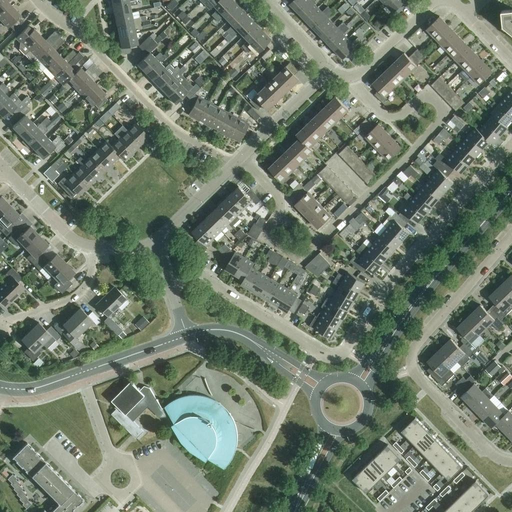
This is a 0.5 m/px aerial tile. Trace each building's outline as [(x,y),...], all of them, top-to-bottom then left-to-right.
[(2,0),(0,2),(0,19),(12,7),(8,3),(11,0),(2,0)] [(209,10),(213,6),(212,6),(218,0),(202,0),(201,2),(209,10)] [(211,16),(214,19),(232,1),(231,0),(218,0),(212,6),(213,6),(217,10),(211,16)] [(294,0),(290,4),(297,12),(310,0),(294,0)] [(310,0),(297,12),(305,20),(318,8),(313,3),(316,0),(310,0)] [(404,0),(390,0),(385,5),(393,13),(406,1),(404,0)] [(112,6),(114,16),(131,13),(130,6),(137,5),(136,1),(112,6)] [(223,17),(227,21),(240,9),(232,1),(214,19),(217,22),(223,17)] [(175,7),(170,2),(167,6),(171,11),(175,7)] [(12,7),(0,19),(0,20),(8,29),(10,27),(14,31),(23,22),(19,18),(21,16),(12,7)] [(305,20),(312,28),(331,10),(328,7),(322,12),(318,8),(305,20)] [(226,31),(229,34),(248,17),(240,9),(227,21),(232,26),(226,31)] [(511,9),(501,11),(502,22),(501,22),(502,26),(505,29),(506,28),(511,33),(511,9)] [(312,28),(320,36),(333,23),(328,19),(334,13),(331,10),(312,28)] [(114,16),(116,27),(140,22),(140,18),(132,19),(131,13),(114,16)] [(238,32),(242,37),(255,24),(248,17),(229,34),(229,35),(232,38),(238,32)] [(426,29),(434,37),(447,25),(439,17),(426,29)] [(116,27),(118,37),(136,34),(134,27),(141,26),(140,22),(116,27)] [(327,43),(346,26),(343,22),(337,28),(333,23),(320,36),(327,43)] [(241,47),(244,50),(263,32),(255,24),(242,37),(247,41),(241,47)] [(434,37),(442,45),(455,33),(447,25),(434,37)] [(19,49),(24,55),(42,38),(34,29),(32,31),(28,26),(15,38),(19,43),(19,49)] [(327,43),(335,51),(348,39),(344,35),(349,29),(346,26),(327,43)] [(37,59),(60,37),(60,34),(58,31),(54,31),(45,41),(42,38),(24,55),(33,64),(37,59)] [(163,41),(167,36),(163,32),(159,37),(162,40),(163,41)] [(263,32),(244,50),(247,53),(253,48),(258,52),(270,40),(263,32)] [(442,45),(449,53),(462,40),(455,33),(442,45)] [(136,34),(118,37),(121,48),(122,53),(124,55),(129,53),(131,51),(130,46),(138,45),(136,34)] [(138,47),(142,51),(156,38),(152,34),(149,37),(149,36),(138,47)] [(137,65),(144,73),(162,56),(160,53),(154,58),(150,53),(158,45),(157,44),(162,40),(159,37),(158,36),(156,38),(142,51),(147,56),(137,65)] [(37,59),(46,68),(59,55),(55,51),(64,42),(60,37),(37,59)] [(348,39),(335,51),(343,59),(361,41),(358,38),(352,43),(348,39)] [(449,53),(457,61),(470,48),(462,40),(449,53)] [(189,49),(194,54),(201,48),(196,43),(189,49)] [(278,50),(277,51),(281,55),(282,54),(285,51),(281,47),(278,50)] [(457,61),(464,68),(477,56),(470,48),(457,61)] [(261,58),(265,62),(274,54),(269,49),(261,58)] [(404,53),(396,61),(409,74),(425,58),(417,49),(408,58),(404,53)] [(46,68),(42,71),(50,80),(54,76),(77,55),(72,50),(63,60),(59,55),(46,68)] [(207,56),(203,51),(198,55),(203,60),(207,56)] [(77,55),(54,76),(63,85),(67,81),(75,72),(71,68),(83,57),(79,53),(77,55)] [(144,73),(152,81),(165,69),(164,68),(160,64),(165,59),(162,56),(144,73)] [(464,68),(472,76),(485,64),(477,56),(464,68)] [(223,66),(227,62),(223,57),(218,62),(223,66)] [(396,61),(388,69),(401,82),(409,74),(396,61)] [(67,81),(75,89),(98,67),(94,63),(84,72),(80,68),(75,72),(67,81)] [(289,63),(277,75),(289,88),(298,80),(293,75),(298,71),(289,63)] [(17,68),(23,74),(26,70),(20,64),(17,68)] [(165,69),(152,81),(160,89),(179,69),(177,66),(174,69),(169,64),(164,68),(165,69)] [(485,64),(472,76),(480,84),(493,72),(485,64)] [(160,89),(167,96),(185,79),(181,75),(186,70),(183,66),(179,69),(160,89)] [(75,89),(84,98),(97,85),(93,81),(102,72),(98,67),(75,89)] [(232,78),(238,73),(233,68),(228,74),(232,78)] [(18,73),(14,69),(8,74),(12,79),(18,73)] [(388,69),(381,76),(393,89),(401,82),(388,69)] [(26,70),(23,74),(31,83),(35,79),(26,70)] [(277,75),(269,82),(282,95),(289,88),(277,75)] [(393,89),(381,76),(372,84),(379,91),(374,95),(383,104),(387,99),(385,97),(393,89)] [(205,82),(201,77),(195,82),(199,87),(205,82)] [(431,85),(435,90),(444,81),(439,77),(431,85)] [(185,79),(167,96),(175,104),(185,95),(189,99),(200,89),(195,84),(192,87),(185,79)] [(489,82),(495,88),(498,85),(493,79),(489,82)] [(435,90),(439,94),(448,86),(444,81),(435,90)] [(269,82),(261,90),(274,103),(282,95),(269,82)] [(39,91),(42,95),(46,91),(44,89),(47,86),(46,85),(39,91)] [(97,85),(84,98),(92,107),(94,105),(98,109),(108,100),(103,96),(105,94),(97,85)] [(439,94),(443,98),(452,90),(448,86),(439,94)] [(0,107),(9,99),(8,98),(5,94),(9,90),(6,87),(0,91),(0,107)] [(274,103),(261,90),(249,102),(257,111),(261,106),(266,111),(274,103)] [(443,98),(448,103),(456,94),(452,90),(443,98)] [(487,95),(482,90),(478,93),(484,98),(487,95)] [(14,109),(18,114),(26,105),(26,106),(31,101),(26,97),(21,102),(13,94),(8,98),(9,99),(0,107),(0,114),(4,119),(14,109)] [(35,99),(40,103),(44,99),(39,94),(35,99)] [(448,103),(452,107),(460,99),(456,94),(448,103)] [(49,100),(53,104),(58,100),(54,95),(49,100)] [(188,115),(198,120),(208,102),(198,97),(197,98),(194,95),(185,103),(191,109),(188,115)] [(336,97),(328,105),(340,118),(348,110),(336,97)] [(511,103),(505,97),(498,105),(511,117),(511,103)] [(460,99),(452,107),(456,111),(465,103),(460,99)] [(198,120),(208,126),(218,108),(208,102),(198,120)] [(469,102),(466,105),(471,110),(474,107),(469,102)] [(491,113),(492,115),(493,115),(506,126),(511,119),(511,117),(498,105),(494,102),(491,106),(494,109),(491,113)] [(56,108),(61,114),(68,108),(63,103),(56,108)] [(107,111),(111,116),(120,107),(116,103),(107,111)] [(12,127),(20,135),(32,123),(25,115),(30,110),(26,106),(26,105),(18,114),(22,118),(12,127)] [(328,105),(320,112),(332,125),(340,118),(328,105)] [(471,110),(466,105),(463,108),(468,113),(471,110)] [(208,126),(218,131),(228,113),(218,108),(208,126)] [(247,112),(255,121),(260,117),(251,108),(247,112)] [(320,112),(312,120),(325,133),(332,125),(320,112)] [(218,131),(228,137),(238,119),(228,113),(218,131)] [(104,114),(99,119),(104,124),(109,119),(104,114)] [(493,115),(492,115),(486,123),(501,136),(508,128),(506,126),(493,115)] [(456,126),(456,125),(460,129),(464,125),(454,116),(450,121),(456,126)] [(44,127),(50,122),(46,118),(41,123),(44,127)] [(104,124),(99,119),(95,123),(99,128),(104,124)] [(238,119),(228,137),(239,142),(248,124),(238,119)] [(361,132),(370,124),(366,119),(357,128),(361,132)] [(312,120),(304,127),(317,140),(325,133),(312,120)] [(21,142),(25,146),(44,127),(41,123),(37,127),(32,123),(20,135),(24,140),(21,142)] [(135,123),(127,131),(141,146),(149,138),(135,123)] [(486,123),(479,131),(478,131),(490,141),(493,144),(501,136),(486,123)] [(373,145),(386,132),(378,124),(374,128),(370,124),(361,132),(373,145)] [(31,147),(35,151),(47,139),(43,134),(48,130),(44,127),(25,146),(28,149),(31,147)] [(296,135),(300,139),(300,138),(309,148),(310,147),(317,140),(304,127),(296,135)] [(91,128),(86,132),(90,136),(95,131),(91,128)] [(475,128),(468,136),(483,149),(490,141),(478,131),(479,131),(475,128)] [(443,129),(436,137),(442,142),(444,139),(446,140),(450,135),(443,129)] [(127,131),(119,139),(133,154),(141,146),(127,131)] [(373,145),(381,152),(394,139),(386,132),(373,145)] [(64,141),(68,145),(73,140),(69,136),(64,141)] [(468,136),(460,144),(476,157),(483,149),(468,136)] [(47,139),(35,151),(43,159),(52,149),(57,154),(65,146),(57,137),(51,143),(47,139)] [(442,142),(436,137),(433,140),(439,145),(442,142)] [(300,139),(292,146),(305,159),(313,151),(310,147),(309,148),(300,138),(300,139)] [(119,139),(111,147),(120,156),(120,157),(124,162),(133,154),(119,139)] [(394,139),(381,152),(389,160),(402,148),(394,139)] [(106,141),(97,150),(112,164),(120,157),(120,156),(111,147),(106,141)] [(460,144),(453,152),(468,165),(476,157),(460,144)] [(292,146),(284,153),(297,166),(305,159),(292,146)] [(338,154),(343,159),(351,150),(347,146),(338,154)] [(97,150),(89,158),(103,172),(112,164),(97,150)] [(343,159),(347,163),(355,155),(351,150),(343,159)] [(453,152),(442,165),(451,173),(455,168),(461,174),(468,165),(453,152)] [(284,153),(277,161),(289,174),(297,166),(284,153)] [(347,163),(351,167),(360,159),(355,155),(347,163)] [(50,166),(54,171),(63,162),(59,158),(50,166)] [(89,158),(81,165),(95,180),(103,172),(89,158)] [(415,161),(420,166),(423,163),(418,158),(415,161)] [(351,167),(355,172),(364,163),(360,159),(351,167)] [(289,174),(277,161),(268,169),(281,182),(289,174)] [(355,172),(359,176),(368,168),(364,163),(355,172)] [(81,165),(73,173),(87,188),(95,180),(81,165)] [(318,174),(322,178),(331,170),(327,165),(318,174)] [(411,174),(411,175),(415,179),(419,174),(415,171),(410,165),(406,169),(411,174)] [(442,165),(431,178),(446,191),(453,183),(447,177),(451,173),(442,165)] [(359,176),(363,180),(372,172),(368,168),(359,176)] [(408,178),(411,175),(411,174),(406,169),(403,173),(408,178)] [(322,178),(326,182),(335,174),(331,170),(322,178)] [(372,172),(363,180),(368,185),(376,176),(372,172)] [(87,188),(73,173),(65,181),(62,178),(57,183),(71,198),(76,194),(79,196),(87,188)] [(326,182),(331,187),(339,178),(335,174),(326,182)] [(316,185),(322,180),(317,175),(311,181),(316,185)] [(331,187),(335,191),(343,183),(339,178),(331,187)] [(431,178),(424,186),(439,199),(446,191),(431,178)] [(393,182),(390,185),(395,190),(398,187),(393,182)] [(295,196),(303,187),(299,183),(291,192),(295,196)] [(335,191),(339,195),(348,187),(343,183),(335,191)] [(395,190),(390,185),(387,188),(392,193),(395,190)] [(424,186),(417,194),(432,207),(439,199),(424,186)] [(239,187),(231,194),(245,209),(253,201),(256,205),(260,200),(250,190),(246,194),(239,187)] [(303,214),(316,201),(308,192),(303,187),(295,196),(299,200),(294,205),(303,214)] [(339,195),(343,200),(352,191),(348,187),(339,195)] [(352,191),(343,200),(347,204),(356,196),(352,191)] [(403,197),(409,202),(425,215),(432,207),(417,194),(413,198),(407,193),(403,197)] [(231,194),(223,202),(237,216),(245,209),(231,194)] [(0,215),(10,206),(1,197),(0,197),(0,215)] [(303,214),(310,222),(324,209),(316,201),(303,214)] [(215,209),(229,224),(232,227),(240,219),(237,216),(223,202),(215,209)] [(409,202),(398,215),(404,220),(407,223),(411,218),(417,224),(425,215),(409,202)] [(374,211),(369,205),(365,209),(371,214),(374,211)] [(17,226),(12,222),(19,216),(10,206),(0,215),(0,230),(6,237),(17,226)] [(215,209),(207,217),(221,231),(229,224),(215,209)] [(324,209),(310,222),(319,230),(332,217),(324,209)] [(362,212),(358,216),(363,222),(365,223),(367,225),(371,221),(367,217),(362,212)] [(383,225),(387,228),(402,241),(409,233),(400,225),(404,220),(398,215),(395,212),(391,217),(390,216),(386,219),(387,220),(383,225)] [(358,216),(350,223),(357,231),(365,223),(363,222),(358,216)] [(207,217),(200,224),(214,239),(221,231),(207,217)] [(350,223),(342,231),(347,236),(350,234),(353,237),(358,232),(357,231),(350,223)] [(214,239),(200,224),(192,232),(199,239),(194,244),(203,253),(208,249),(206,247),(214,239)] [(21,243),(26,248),(39,236),(30,227),(23,233),(19,228),(8,239),(16,247),(21,243)] [(387,228),(380,236),(395,249),(402,241),(387,228)] [(240,229),(237,232),(242,237),(245,234),(240,229)] [(347,236),(342,231),(339,234),(344,239),(347,236)] [(242,237),(237,232),(234,235),(239,240),(242,237)] [(0,251),(1,252),(9,243),(0,235),(0,251)] [(27,258),(35,266),(45,256),(41,252),(48,245),(39,236),(26,248),(31,254),(27,258)] [(380,236),(373,244),(388,257),(395,249),(380,236)] [(363,243),(360,247),(381,265),(388,257),(373,244),(369,249),(363,243)] [(225,244),(222,247),(228,254),(231,251),(225,244)] [(219,250),(225,257),(228,254),(222,247),(219,250)] [(381,265),(360,247),(356,251),(362,256),(359,260),(354,256),(349,262),(363,274),(368,269),(373,274),(381,265)] [(225,269),(234,275),(245,258),(235,252),(234,254),(231,251),(228,254),(225,257),(224,259),(229,262),(225,269)] [(268,261),(277,267),(283,257),(274,252),(270,258),(268,261)] [(319,253),(313,260),(323,270),(324,271),(330,265),(319,253)] [(52,275),(53,276),(65,264),(56,254),(50,260),(45,256),(35,266),(45,277),(45,278),(46,279),(48,279),(52,275)] [(284,267),(289,269),(293,263),(283,257),(277,267),(282,270),(284,267)] [(234,275),(243,280),(244,280),(251,267),(252,268),(254,263),(245,258),(234,275)] [(323,270),(313,260),(305,267),(318,277),(324,271),(323,270)] [(289,269),(297,275),(301,268),(293,263),(289,269)] [(65,264),(53,276),(58,281),(53,286),(62,294),(72,284),(68,279),(74,273),(65,264)] [(241,284),(250,290),(261,273),(252,268),(251,267),(244,280),(243,280),(241,284)] [(7,281),(2,286),(14,299),(24,290),(17,283),(22,279),(12,268),(3,276),(7,281)] [(338,273),(336,278),(359,292),(365,283),(348,272),(345,277),(338,273)] [(250,290),(260,296),(270,278),(261,273),(250,290)] [(260,296),(269,301),(279,284),(270,278),(260,296)] [(339,286),(337,291),(354,301),(359,292),(336,278),(333,283),(339,286)] [(511,289),(505,282),(497,289),(511,304),(511,303),(511,289)] [(269,301),(278,307),(288,290),(279,284),(269,301)] [(14,299),(2,286),(0,287),(0,302),(5,308),(14,299)] [(96,305),(108,317),(126,300),(114,287),(96,305)] [(511,309),(511,305),(511,304),(497,289),(489,297),(497,306),(493,310),(502,319),(511,309)] [(288,290),(278,307),(288,312),(298,295),(288,290)] [(337,291),(331,300),(348,311),(354,301),(337,291)] [(348,311),(331,300),(327,298),(321,307),(325,310),(343,320),(348,311)] [(480,305),(472,313),(487,328),(491,324),(497,330),(505,323),(502,319),(493,310),(489,314),(480,305)] [(80,308),(71,317),(84,330),(92,322),(96,325),(100,321),(92,312),(87,316),(80,308)] [(315,316),(337,329),(343,320),(325,310),(322,315),(319,313),(317,317),(315,316)] [(472,313),(465,320),(479,335),(487,328),(472,313)] [(337,329),(315,316),(309,326),(331,339),(337,329)] [(84,330),(71,317),(62,325),(66,330),(62,334),(77,349),(81,345),(75,338),(84,330)] [(148,323),(143,318),(139,321),(144,327),(148,323)] [(106,324),(117,336),(122,331),(111,320),(106,324)] [(471,343),(479,335),(465,320),(457,328),(465,337),(461,341),(464,344),(472,353),(484,364),(488,360),(477,349),(471,343)] [(38,323),(30,332),(42,345),(46,349),(55,341),(56,341),(60,337),(50,327),(46,331),(38,323)] [(42,345),(30,332),(21,340),(28,348),(24,352),(33,361),(41,353),(37,349),(42,345)] [(451,339),(443,347),(457,361),(465,354),(468,357),(472,353),(464,344),(459,348),(451,339)] [(99,347),(94,342),(89,345),(95,351),(99,347)] [(443,347),(435,354),(449,369),(457,361),(443,347)] [(73,359),(78,354),(74,350),(69,354),(73,359)] [(449,369),(435,354),(427,362),(441,377),(449,369)] [(32,364),(37,369),(43,363),(38,358),(32,364)] [(486,370),(492,376),(501,367),(495,361),(486,370)] [(511,377),(511,376),(508,373),(502,378),(507,383),(511,377)] [(454,391),(458,396),(467,387),(460,380),(455,384),(458,387),(454,391)] [(131,382),(121,391),(135,405),(136,405),(144,396),(151,403),(155,399),(162,409),(150,388),(144,386),(140,390),(131,382)] [(461,396),(469,404),(482,392),(474,384),(461,396)] [(476,412),(489,399),(493,396),(485,388),(482,392),(469,404),(476,412)] [(135,405),(121,391),(112,401),(118,407),(111,414),(136,439),(144,432),(126,414),(130,410),(136,414),(140,410),(136,405),(135,405)] [(175,424),(172,426),(181,442),(190,451),(206,461),(208,459),(224,469),(227,466),(228,465),(229,463),(230,462),(231,460),(233,458),(233,457),(234,455),(235,453),(235,451),(236,449),(237,445),(237,441),(237,437),(237,433),(237,430),(236,426),(234,422),(233,419),(231,415),(229,412),(226,409),(224,407),(221,404),(218,402),(214,400),(211,398),(207,397),(204,396),(200,395),(196,395),(192,395),(188,396),(185,396),(181,397),(177,399),(174,400),(171,402),(167,405),(165,407),(175,424)] [(476,412),(484,420),(497,407),(489,399),(476,412)] [(492,428),(496,423),(504,415),(497,407),(484,420),(492,428)] [(496,423),(503,431),(511,422),(511,413),(509,410),(504,415),(496,423)] [(401,431),(408,439),(422,425),(415,418),(401,431)] [(511,422),(503,431),(511,439),(511,437),(511,422)] [(429,432),(422,425),(408,439),(415,446),(429,432)] [(436,439),(429,432),(415,446),(422,452),(436,439)] [(442,446),(436,439),(422,452),(428,459),(442,446)] [(12,458),(58,505),(51,511),(45,511),(44,510),(41,511),(71,511),(84,500),(27,443),(12,458)] [(388,445),(381,452),(394,466),(401,459),(388,445)] [(449,453),(442,446),(428,459),(435,466),(449,453)] [(381,452),(374,459),(387,473),(394,466),(381,452)] [(449,453),(435,466),(442,473),(456,460),(449,453)] [(374,459),(367,465),(380,479),(387,473),(374,459)] [(463,467),(456,460),(442,473),(449,480),(463,467)] [(367,465),(360,472),(373,486),(380,479),(367,465)] [(373,486),(360,472),(353,479),(366,493),(373,486)] [(7,480),(11,484),(15,480),(16,479),(12,475),(7,480)] [(10,485),(14,489),(18,485),(19,484),(15,480),(11,484),(10,485)] [(476,481),(469,488),(482,502),(489,495),(476,481)] [(13,490),(17,494),(21,490),(22,489),(18,485),(14,489),(13,490)] [(482,502),(469,488),(462,494),(475,509),(482,502)] [(16,495),(20,499),(24,495),(25,494),(21,490),(17,494),(16,495)] [(471,511),(475,509),(462,494),(455,501),(465,511),(471,511)] [(19,500),(23,504),(27,500),(28,499),(24,495),(20,499),(19,500)] [(23,504),(22,505),(26,509),(31,504),(27,500),(23,504)] [(465,511),(455,501),(448,508),(452,511),(465,511)]
